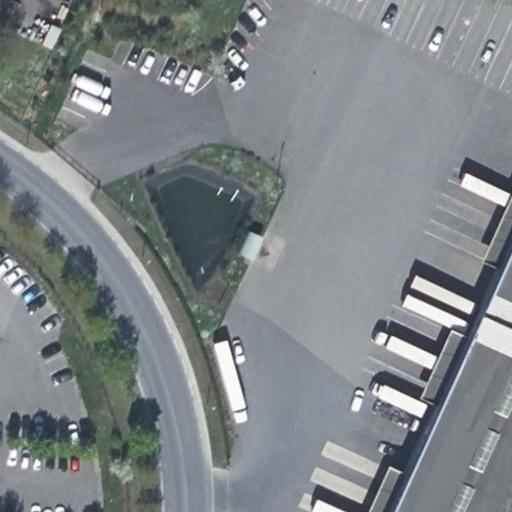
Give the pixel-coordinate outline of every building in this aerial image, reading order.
[(477,279),(509,210),(492,202),(460,271),(477,279)] [(511,511),(511,204),(509,210),(477,279),(446,346),(415,415),(384,483),(370,511),(511,511)] [(250,231),(240,252),(254,258),(264,237),(250,231)] [(415,415),(446,346),(430,338),(398,407),(415,415)] [(370,511),(384,483),(367,475),(349,511),(370,511)]
